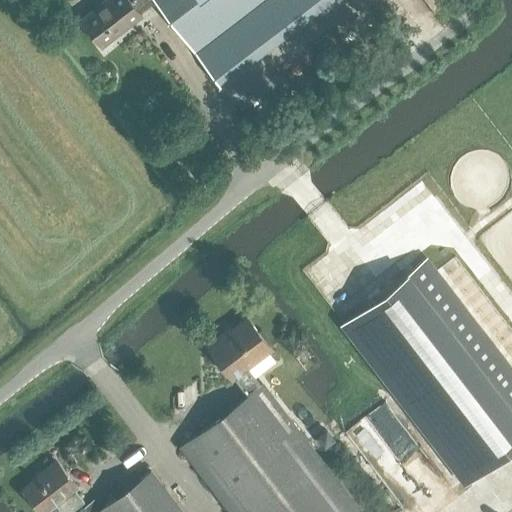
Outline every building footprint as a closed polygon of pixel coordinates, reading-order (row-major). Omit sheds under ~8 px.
[(219,84),(327,0),(129,0),(129,1),(128,0),(103,0),(80,18),(95,38),(100,45),(115,34),(140,14),(139,12),(154,0),(219,84)] [(369,301),(343,321),(464,479),(511,443),(511,371),(425,258),(394,282),(393,282),(368,301),(369,301)] [(260,385),(246,367),(270,349),(246,317),(208,347),(231,378),(234,376),(247,394),(181,445),(231,511),(359,511),(261,383),(260,385)] [(70,511),(84,501),(74,489),(77,487),(56,460),(56,461),(56,462),(22,489),(39,511),(70,511)] [(183,511),(150,469),(94,511),(183,511)]
